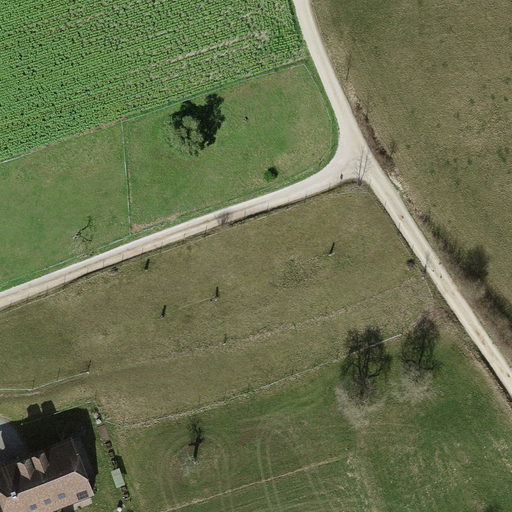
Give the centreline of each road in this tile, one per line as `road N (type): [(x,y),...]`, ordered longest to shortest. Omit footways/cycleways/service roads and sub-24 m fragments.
road 1 (track): [(0,299),(362,163)]
road 2 (track): [(511,383),(362,163)]
road 3 (track): [(362,163),(302,0)]
